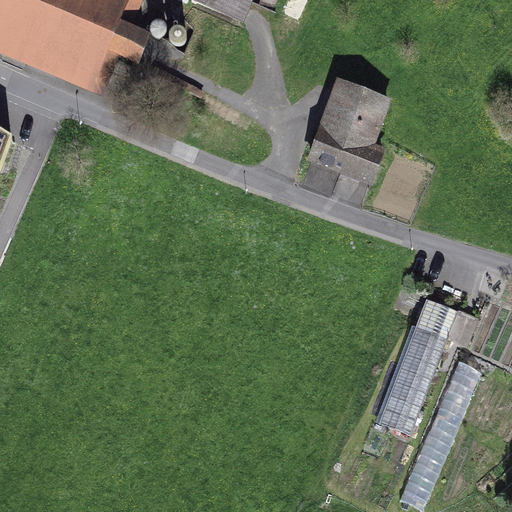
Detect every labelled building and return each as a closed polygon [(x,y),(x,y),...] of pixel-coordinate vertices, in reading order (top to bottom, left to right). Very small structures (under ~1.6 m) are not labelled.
[(0,0),(0,58),(108,100),(121,65),(132,69),(143,39),(133,35),(146,0),(0,0)] [(185,0),(184,3),(261,34),(268,15),(253,9),(256,0),(185,0)] [(333,89),(308,168),(373,188),(384,153),(374,150),(387,106),(333,89)] [(0,152),(11,129),(0,122),(0,152)] [(424,286),(378,413),(412,425),(458,299),(424,286)] [(454,350),(405,495),(428,502),(467,387),(470,388),(480,358),(454,350)]
